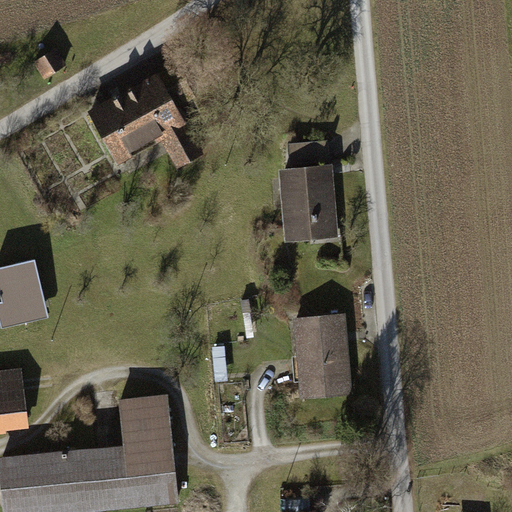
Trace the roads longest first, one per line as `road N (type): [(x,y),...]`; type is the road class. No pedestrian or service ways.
road 1 (residential): [(407,511),(362,0)]
road 2 (residential): [(0,131),(168,36),(210,0)]
